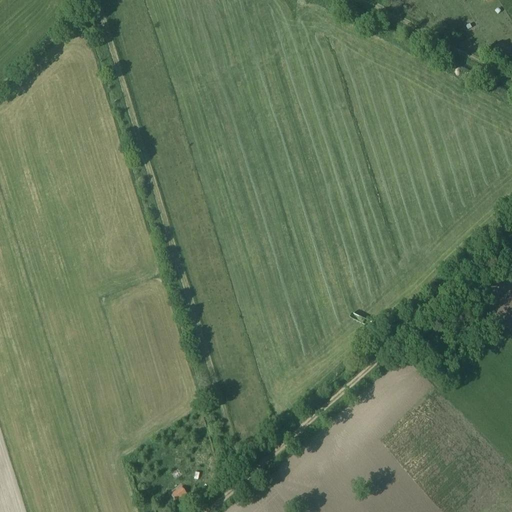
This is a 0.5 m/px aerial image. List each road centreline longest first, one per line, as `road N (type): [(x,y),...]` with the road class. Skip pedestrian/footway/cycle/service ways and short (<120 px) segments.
road 1 (track): [(262,464),(511,231)]
road 2 (track): [(511,78),(364,0)]
